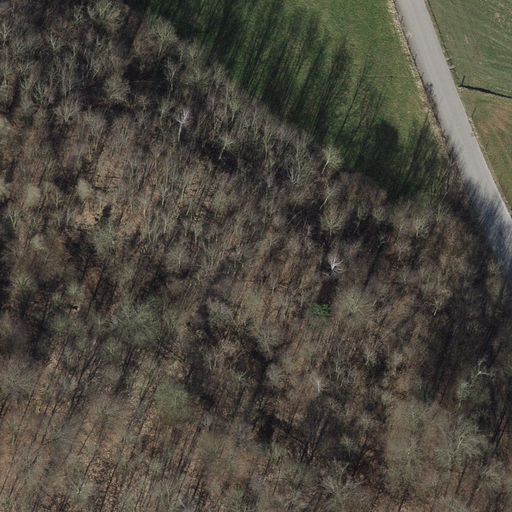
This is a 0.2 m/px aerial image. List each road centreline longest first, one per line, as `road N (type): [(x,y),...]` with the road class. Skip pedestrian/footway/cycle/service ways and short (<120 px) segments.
road 1 (track): [(496,227),(477,274),(487,382),(457,443),(379,457),(0,304)]
road 2 (unclassified): [(409,0),(511,265)]
road 3 (track): [(484,511),(496,456),(487,382)]
